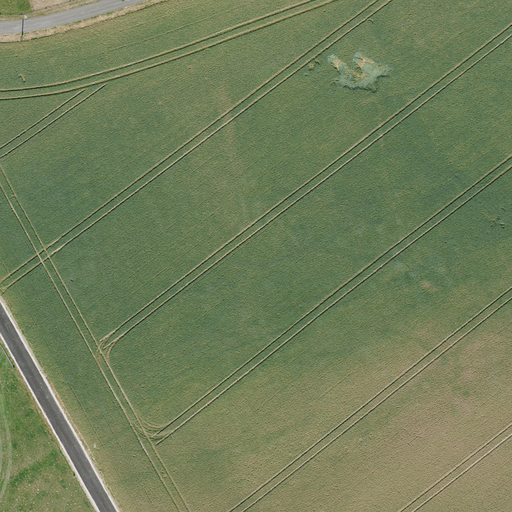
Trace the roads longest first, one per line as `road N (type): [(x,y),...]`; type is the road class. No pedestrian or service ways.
road 1 (track): [(107,511),(0,317)]
road 2 (track): [(0,27),(119,0)]
